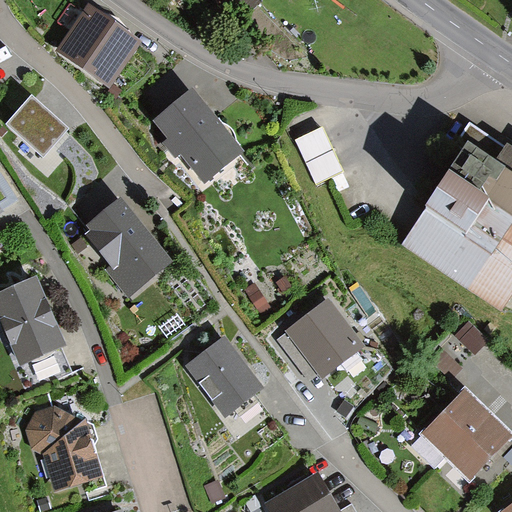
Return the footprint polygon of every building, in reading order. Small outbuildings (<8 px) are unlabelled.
[(200,0),(215,17),(235,0),(200,0)] [(130,61),(83,22),(58,52),(105,90),(130,61)] [(186,100),(151,126),(200,191),(235,165),(186,100)] [(70,136),(32,101),(6,129),(43,164),(70,136)] [(323,125),(297,138),(319,185),(345,173),(323,125)] [(511,150),(489,134),(414,241),(510,308),(511,305),(511,150)] [(119,207),(85,232),(129,294),(163,270),(119,207)] [(29,289),(0,299),(0,340),(12,373),(53,357),(29,289)] [(359,346),(328,305),(290,334),(322,374),(359,346)] [(219,345),(186,369),(224,421),(257,397),(219,345)] [(511,445),(511,439),(466,394),(421,439),(470,487),(511,445)] [(29,449),(38,456),(54,502),(98,487),(79,433),(50,412),(34,416),(24,429),(29,449)] [(335,511),(314,477),(269,505),(273,511),(335,511)]
